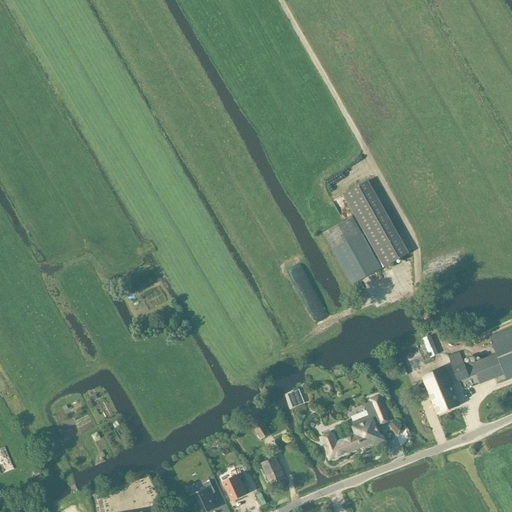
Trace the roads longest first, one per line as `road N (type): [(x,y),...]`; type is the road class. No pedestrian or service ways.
road 1 (track): [(431,330),(413,237),(280,0)]
road 2 (tertiary): [(281,511),(511,418)]
road 3 (track): [(76,493),(0,358)]
